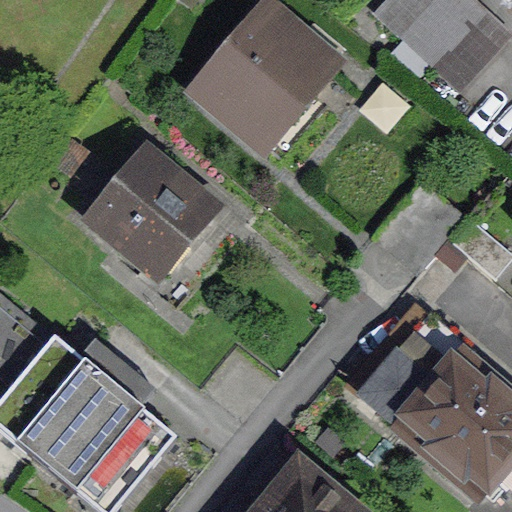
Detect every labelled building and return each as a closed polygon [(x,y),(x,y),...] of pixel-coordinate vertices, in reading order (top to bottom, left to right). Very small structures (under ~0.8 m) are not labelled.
[(464,0),(397,0),(377,23),(457,97),(509,41),(464,0)] [(269,4),(189,101),(272,169),(352,72),(269,4)] [(0,128),(0,172),(22,147),(0,128)] [(151,156),(85,235),(163,300),(230,221),(151,156)] [(0,301),(0,347),(28,316),(5,296),(0,301)] [(511,401),(417,329),(352,409),(481,511),(498,511),(511,496),(511,401)] [(60,352),(0,433),(0,449),(85,511),(129,511),(181,446),(60,352)] [(365,511),(306,464),(267,511),(365,511)]
